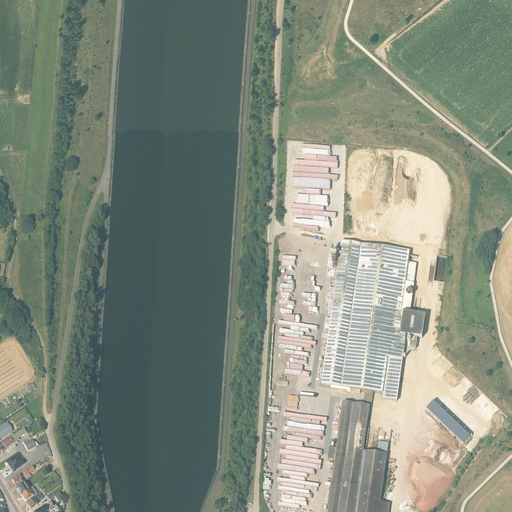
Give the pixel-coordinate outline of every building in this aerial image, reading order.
[(409,252),(340,242),(320,385),(365,392),(363,403),(372,404),(373,393),(382,394),(381,399),(396,402),(406,336),(421,339),(425,317),(410,313),(417,257),(408,255),(409,252)] [(33,383),(25,388),(29,393),(36,389),(33,383)] [(434,402),(427,410),(464,445),(471,437),(434,402)] [(380,503),(384,472),(388,444),(378,443),(377,453),(363,451),(369,407),(342,403),(336,448),(329,447),(327,459),(334,460),(333,472),(327,511),(388,511),(389,504),(380,503)] [(30,417),(27,419),(30,422),(23,427),(24,429),(34,423),(30,417)] [(0,441),(13,433),(7,424),(0,428),(0,441)] [(27,434),(24,429),(0,445),(0,456),(4,453),(6,452),(8,454),(16,448),(14,446),(17,444),(17,443),(19,441),(18,440),(27,434)] [(31,439),(22,444),(27,453),(36,448),(31,439)] [(24,466),(17,455),(5,464),(13,474),(24,466)] [(28,476),(34,471),(31,467),(11,482),(15,488),(20,485),(20,486),(23,484),(21,481),(24,479),(26,482),(31,479),(28,476)] [(48,477),(52,473),(47,467),(43,471),(48,477)] [(15,491),(20,498),(28,492),(24,486),(15,491)] [(38,496),(32,489),(28,492),(20,498),(24,504),(32,499),(33,500),(38,496)] [(41,497),(47,493),(45,491),(26,505),(30,511),(38,506),(36,504),(38,502),(39,503),(43,500),(41,497)] [(58,494),(49,501),(51,504),(55,501),(57,504),(62,500),(58,494)]
